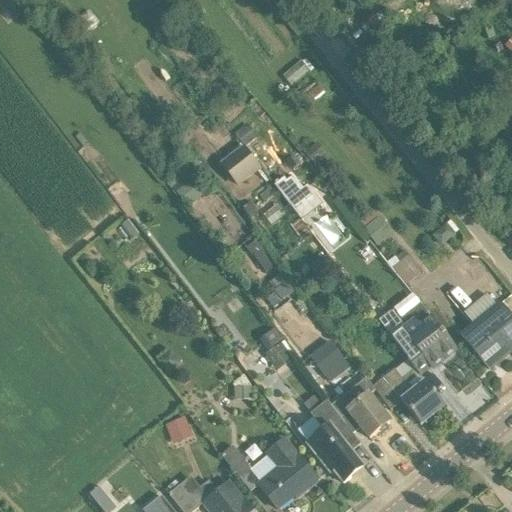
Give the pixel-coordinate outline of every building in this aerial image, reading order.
[(190,2),(180,10),(192,23),(202,15),(190,2)] [(319,87),(309,95),(315,103),(326,95),(319,87)] [(245,149),(256,140),(245,127),(234,136),(245,149)] [(310,151),(304,156),(312,167),(327,156),(318,145),(310,151)] [(222,167),(238,188),(260,170),(244,150),(222,167)] [(276,191),(301,223),(322,207),(306,187),(302,190),(293,179),(276,191)] [(193,181),(176,193),(188,208),(204,195),(193,181)] [(394,234),(380,217),(378,219),(366,228),(363,230),(377,246),(394,234)] [(129,222),(122,227),(132,240),(138,235),(129,222)] [(250,256),(252,255),(266,275),(276,268),(262,247),(258,242),(246,250),(250,256)] [(319,281),(334,270),(324,257),(309,269),(319,281)] [(422,273),(410,257),(401,265),(398,266),(393,271),(406,287),(422,273)] [(267,300),(274,310),(295,292),(287,283),(267,300)] [(488,295),(463,314),(471,325),(496,306),(488,295)] [(511,319),(499,304),(460,336),(489,372),(511,352),(511,319)] [(456,350),(421,308),(400,325),(391,314),(378,324),(406,359),(415,352),(431,371),(456,350)] [(282,341),(275,331),(260,341),(267,352),(282,341)] [(330,343),(309,359),(325,378),(345,362),(330,343)] [(266,357),(273,369),(290,357),(289,355),(282,345),(265,356),(266,357)] [(156,363),(167,376),(181,365),(170,351),(156,363)] [(421,427),(445,408),(415,372),(403,382),(395,372),(373,389),(375,392),(390,412),(402,404),(421,427)] [(354,420),(370,440),(389,425),(368,397),(375,392),(373,389),(366,381),(331,408),(335,412),(346,427),(354,420)] [(235,402),(252,401),(251,388),(234,388),(235,402)] [(312,416),(319,425),(324,432),(307,446),(331,475),(334,473),(344,486),(351,479),(352,480),(364,469),(363,468),(347,449),(357,441),(346,427),(335,412),(327,404),(312,416)] [(174,445),(192,438),(185,419),(166,426),(174,445)] [(296,499),(317,482),(284,441),(265,456),(277,471),(258,487),(277,510),(294,496),(296,499)] [(240,481),(248,474),(251,471),(233,448),(221,457),(240,481)] [(253,511),(244,500),(230,483),(216,494),(209,485),(200,492),(191,481),(170,498),(181,511),(196,511),(202,508),(205,511),(253,511)] [(112,511),(116,509),(108,499),(98,507),(102,511),(112,511)]
